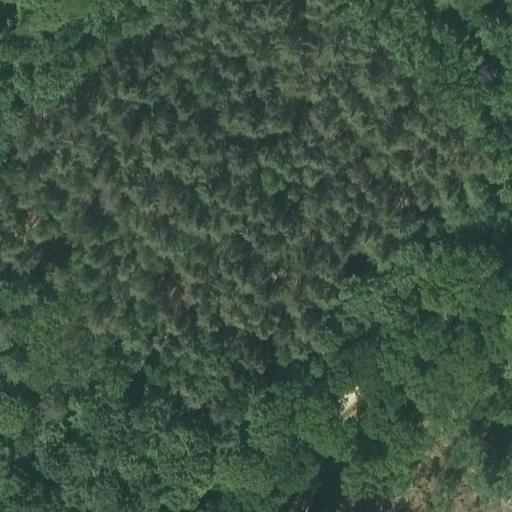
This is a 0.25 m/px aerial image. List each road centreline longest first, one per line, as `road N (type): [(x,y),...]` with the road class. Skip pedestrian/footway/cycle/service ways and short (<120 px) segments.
road 1 (track): [(511,261),(215,511)]
road 2 (track): [(119,511),(0,407)]
